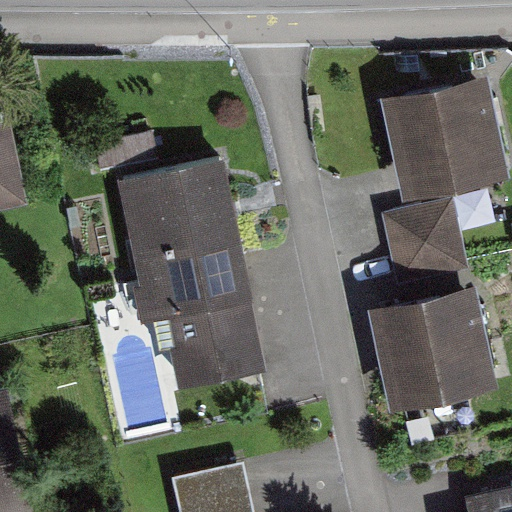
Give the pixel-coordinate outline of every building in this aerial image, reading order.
[(382,90),(404,194),(511,170),(489,67),(382,90)] [(0,93),(0,200),(29,194),(7,92),(0,93)] [(269,362),(255,291),(256,291),(227,149),(120,172),(149,313),(173,308),(180,339),(172,340),(181,380),(269,362)] [(455,193),(383,209),(397,272),(469,256),(455,193)] [(481,291),(385,309),(404,408),(501,389),(481,291)] [(0,511),(32,511),(13,389),(0,390),(0,511)] [(256,511),(248,467),(181,479),(187,511),(256,511)] [(471,511),(511,511),(511,492),(469,501),(471,511)]
